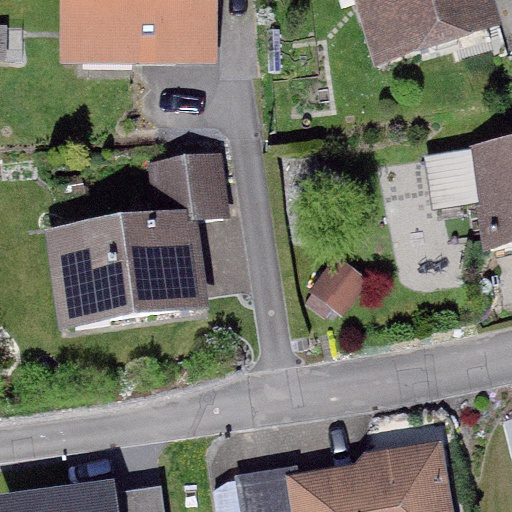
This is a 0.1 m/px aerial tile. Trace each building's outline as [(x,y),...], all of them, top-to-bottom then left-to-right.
[(169,17),(204,17),(203,0),(66,0),(66,39),(82,55),(91,47),(169,48),(169,17)] [(433,46),(483,32),(474,0),(373,0),(387,47),(423,37),(424,42),(433,46)] [(511,240),(511,151),(473,158),(485,244),(511,240)] [(106,324),(192,312),(180,228),(219,223),(214,189),(211,164),(151,172),(159,231),(55,245),(63,307),(103,302),(106,324)] [(308,298),(337,319),(355,295),(326,273),(308,298)] [(434,511),(430,484),(374,493),(332,500),(330,490),(292,497),(289,479),(238,487),(242,511),(434,511)] [(105,511),(104,503),(33,511),(105,511)]
